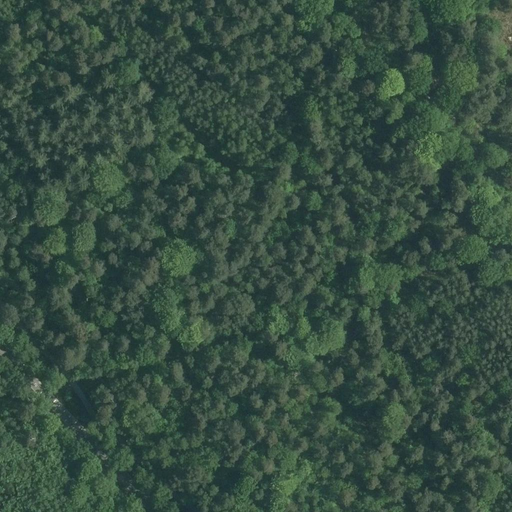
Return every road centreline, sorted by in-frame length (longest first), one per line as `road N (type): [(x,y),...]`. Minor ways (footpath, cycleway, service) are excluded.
road 1 (track): [(70,0),(354,294)]
road 2 (tertiary): [(161,511),(0,343)]
road 3 (track): [(354,294),(511,461)]
